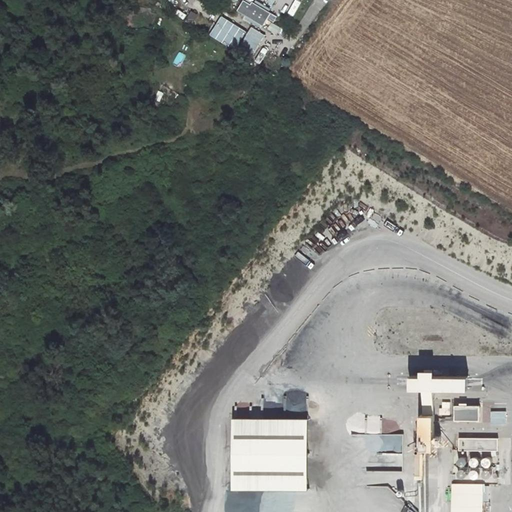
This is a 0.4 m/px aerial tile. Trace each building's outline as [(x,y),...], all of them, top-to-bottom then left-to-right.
[(252,0),(242,0),(236,11),(262,26),(269,13),(251,2),(252,0)] [(234,50),(245,31),(220,17),(209,36),(234,50)] [(251,56),(264,36),(251,27),(238,48),(251,56)] [(468,390),(469,377),(411,375),(411,388),(468,390)] [(455,405),(455,420),(480,420),(480,405),(455,405)] [(421,449),(435,449),(435,414),(422,414),(421,449)] [(227,417),(228,489),(304,489),(304,417),(227,417)] [(459,437),(459,450),(498,450),(498,438),(459,437)] [(452,494),(483,494),(483,484),(452,483),(452,494)]
